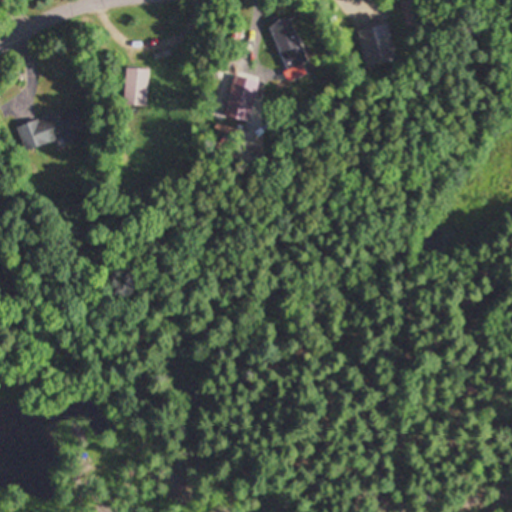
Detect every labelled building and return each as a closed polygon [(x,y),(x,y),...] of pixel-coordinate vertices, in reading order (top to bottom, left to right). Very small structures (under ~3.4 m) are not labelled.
[(403,0),(404,25),(421,25),(420,0),(403,0)] [(270,25),(287,70),(307,63),(290,17),(270,25)] [(147,68),(125,68),(125,106),(147,106),(147,68)] [(259,81),(234,75),(223,117),(248,123),(259,81)] [(17,125),(25,152),(79,135),(78,130),(84,128),(78,107),(17,125)]
